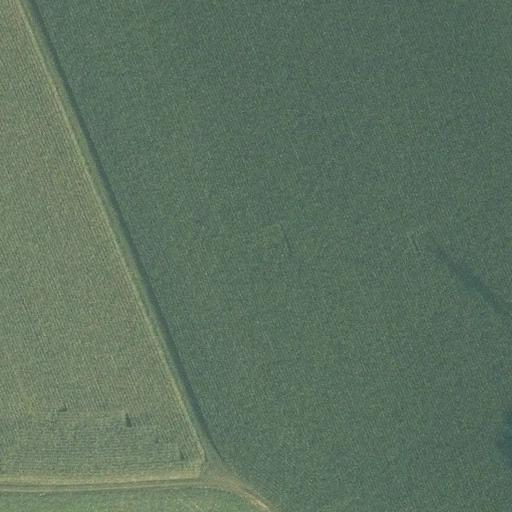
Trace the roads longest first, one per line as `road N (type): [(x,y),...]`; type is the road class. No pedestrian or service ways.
road 1 (track): [(226,487),(139,302),(20,0)]
road 2 (track): [(226,487),(0,495)]
